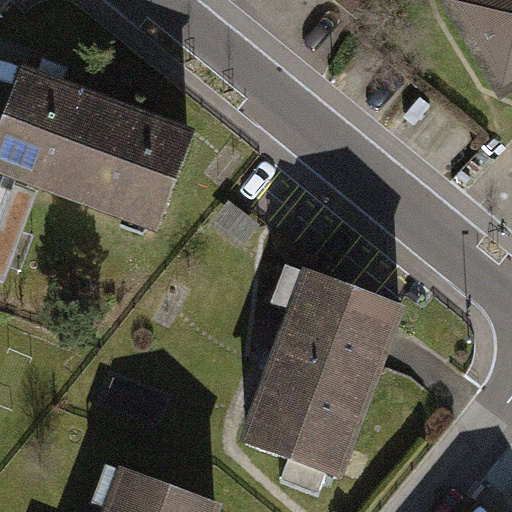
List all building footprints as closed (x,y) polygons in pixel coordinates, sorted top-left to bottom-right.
[(511,66),(511,0),(434,0),(482,84),(511,66)] [(205,143),(24,79),(0,145),(0,179),(40,193),(170,239),(205,143)] [(0,288),(6,290),(40,193),(0,179),(0,288)] [(397,297),(302,258),(235,423),(331,461),(397,297)] [(212,511),(217,500),(118,464),(100,511),(212,511)]
